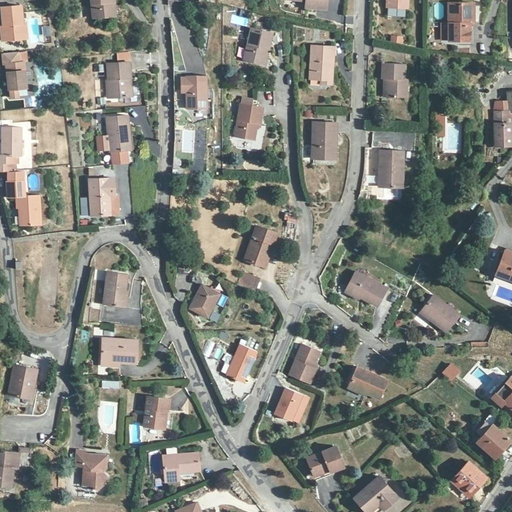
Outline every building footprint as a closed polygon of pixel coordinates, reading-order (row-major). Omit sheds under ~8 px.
[(115,2),(114,0),(91,0),(93,18),(113,17),(112,2),(115,2)] [(294,0),(307,1),(306,7),(327,9),(328,0),(294,0)] [(408,0),(386,0),(386,7),(408,8),(408,0)] [(474,23),(473,3),(449,3),(449,41),(460,41),(470,41),(470,31),(470,23),(474,23)] [(24,22),(22,5),(2,7),(3,24),(5,24),(6,29),(1,29),(2,40),(28,38),(26,22),(24,22)] [(272,34),(251,29),(244,61),(262,65),(266,49),(268,49),(272,34)] [(474,31),(470,31),(470,41),(460,41),(460,45),(474,45),(474,31)] [(391,43),(402,44),(403,36),(391,35),(391,43)] [(333,46),(311,45),(309,79),(321,80),(328,80),(329,63),(333,63),(333,46)] [(20,63),(19,52),(2,53),(3,65),(6,65),(8,90),(10,90),(11,98),(19,97),(18,89),(27,88),(24,62),(20,63)] [(116,53),(117,62),(130,61),(129,52),(116,53)] [(131,78),(130,72),(130,62),(107,64),(109,80),(107,80),(108,98),(129,97),(128,79),(131,78)] [(333,63),(329,63),(328,80),(321,80),(321,84),(332,84),(333,63)] [(405,64),(383,64),(382,79),(385,79),(388,79),(387,97),(407,98),(407,79),(405,79),(405,64)] [(182,85),(207,85),(207,76),(187,76),(187,78),(182,78),(182,85)] [(207,85),(182,85),(182,89),(187,89),(188,92),(188,108),(208,108),(207,99),(207,85)] [(252,99),(243,97),(241,104),(251,106),(252,99)] [(510,111),(509,103),(495,103),(495,112),(507,111),(510,111)] [(251,106),(241,104),(235,136),(254,140),(256,128),(257,123),(261,123),(264,108),(251,106)] [(495,125),(496,145),(496,146),(511,146),(511,123),(511,111),(511,112),(510,111),(507,111),(495,112),(495,125)] [(129,132),(127,115),(107,118),(110,152),(128,150),(126,132),(129,132)] [(336,123),(313,122),(313,159),(332,159),(333,141),(336,141),(336,123)] [(194,152),(195,125),(183,124),(182,152),(194,152)] [(22,127),(3,127),(2,155),(0,154),(0,170),(12,170),(12,156),(22,156),(22,127)] [(403,150),(379,150),(379,170),(381,171),(381,187),(402,188),(403,150)] [(25,195),(24,180),(23,172),(9,173),(9,181),(7,181),(7,197),(16,196),(16,208),(20,208),(20,225),(41,224),(39,195),(25,195)] [(115,195),(114,178),(89,179),(91,210),(92,216),(111,214),(110,195),(115,195)] [(119,214),(117,195),(115,195),(110,195),(111,214),(119,214)] [(276,232),(257,226),(245,259),(264,266),(276,232)] [(511,252),(505,250),(496,275),(511,280),(511,252)] [(128,274),(113,272),(108,271),(104,304),(124,307),(128,274)] [(386,288),(355,271),(348,285),(352,296),(357,298),(362,297),(376,306),(386,288)] [(260,279),(242,272),(237,285),(256,292),(260,279)] [(219,293),(202,284),(198,291),(199,294),(197,298),(195,297),(190,308),(208,317),(219,293)] [(459,315),(432,295),(421,310),(432,319),(430,321),(445,332),(459,315)] [(138,340),(129,340),(103,339),(102,365),(120,366),(120,362),(137,362),(138,340)] [(256,351),(240,344),(227,375),(243,382),(256,351)] [(318,351),(302,345),(289,375),(309,383),(316,368),(311,367),(314,360),(318,351)] [(460,371),(451,364),(442,373),(451,380),(460,371)] [(38,370),(15,365),(8,395),(28,399),(31,386),(34,386),(38,370)] [(388,379),(357,366),(349,385),(367,393),(380,398),(388,379)] [(511,376),(491,398),(511,415),(511,414),(511,376)] [(367,393),(349,385),(348,389),(365,397),(367,393)] [(284,388),(274,416),(300,425),(310,397),(284,388)] [(148,396),(146,413),(144,425),(162,428),(165,409),(167,410),(169,399),(148,396)] [(102,427),(117,427),(117,402),(103,402),(102,427)] [(490,426),(484,421),(475,432),(481,437),(476,442),(494,458),(510,439),(492,423),(490,426)] [(344,466),(336,446),(306,457),(313,475),(328,469),(329,472),(344,466)] [(86,451),(77,450),(76,466),(84,466),(83,484),(92,485),(98,490),(108,480),(103,475),(103,470),(105,469),(106,455),(86,453),(86,451)] [(19,453),(1,451),(0,463),(0,486),(11,487),(12,479),(13,468),(17,469),(19,453)] [(200,470),(198,452),(163,456),(166,481),(179,479),(179,473),(200,470)] [(485,475),(468,461),(452,479),(469,494),(485,475)] [(329,472),(328,469),(313,475),(315,481),(330,475),(329,472)] [(397,497),(379,476),(354,498),(366,511),(369,511),(378,504),(383,510),(397,497)] [(200,511),(196,503),(176,511),(200,511)]
